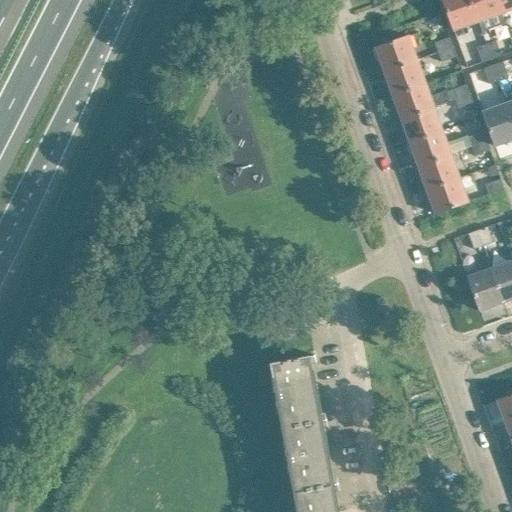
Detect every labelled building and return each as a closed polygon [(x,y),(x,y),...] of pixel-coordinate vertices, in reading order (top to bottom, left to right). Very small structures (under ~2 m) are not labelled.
[(478,22),(469,0),(442,0),(454,31),(478,22)] [(505,25),(501,14),(496,0),(469,0),(478,22),(482,34),(505,25)] [(511,10),(511,0),(496,0),(501,14),(511,10)] [(417,60),(409,36),(373,49),(379,65),(381,64),(384,72),(417,60)] [(437,53),(453,47),(450,38),(434,43),(437,53)] [(495,41),(486,44),(491,59),(501,56),(495,41)] [(491,59),(486,44),(476,47),(481,63),(491,59)] [(457,57),(453,47),(437,53),(441,63),(457,57)] [(426,84),(417,60),(384,72),(387,81),(385,82),(390,97),(426,84)] [(508,77),(503,62),(493,65),(498,80),(508,77)] [(498,80),(493,65),(483,69),(489,84),(498,80)] [(434,107),(426,84),(390,97),(395,112),(398,111),(401,119),(434,107)] [(454,100),(470,94),(467,85),(451,91),(454,100)] [(457,109),(473,104),(470,94),(454,100),(457,109)] [(511,139),(511,116),(507,102),(483,111),(495,145),(511,139)] [(443,131),(434,108),(434,107),(401,119),(404,128),(401,129),(407,144),(443,131)] [(451,154),(443,131),(407,144),(412,159),(415,158),(418,166),(451,154)] [(471,147),(487,142),(483,132),(467,138),(471,147)] [(474,157),(490,151),(487,142),(471,147),(474,157)] [(459,178),(451,154),(418,166),(421,175),(418,176),(424,191),(459,178)] [(468,202),(459,178),(424,191),(429,206),(432,205),(435,214),(468,202)] [(488,195),(504,189),(500,180),(484,185),(488,195)] [(493,243),(487,227),(478,231),(483,246),(493,243)] [(483,246),(478,231),(469,234),(474,249),(483,246)] [(511,300),(511,261),(491,269),(504,303),(511,300)] [(504,303),(491,269),(468,277),(480,312),(504,303)] [(320,357),(320,356),(277,364),(282,389),(278,390),(279,391),(282,391),(284,400),(280,401),(281,402),(284,401),(289,427),(331,420),(331,419),(327,420),(315,358),(320,357)] [(511,422),(511,395),(498,400),(506,424),(511,422)] [(331,420),(289,427),(294,456),(290,457),(291,458),(294,458),(296,467),(292,467),(293,469),(296,468),(300,491),(343,483),(343,482),(338,483),(327,421),(331,420)] [(343,484),(343,483),(300,491),(304,511),(343,511),(338,485),(343,484)]
